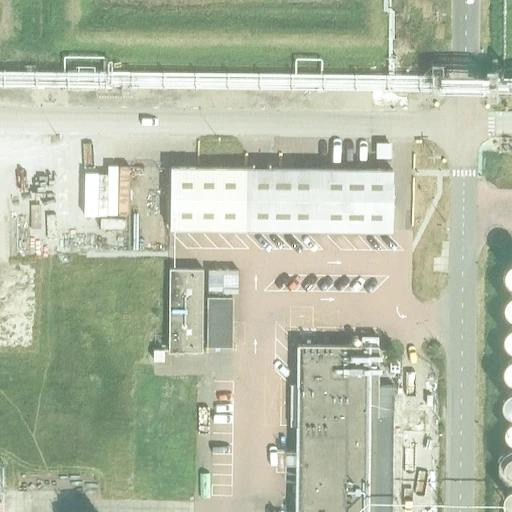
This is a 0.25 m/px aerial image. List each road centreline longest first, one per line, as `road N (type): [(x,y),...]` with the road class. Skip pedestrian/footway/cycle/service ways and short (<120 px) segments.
road 1 (unclassified): [(459,511),(462,126)]
road 2 (unknown): [(248,304),(239,496)]
road 3 (unknown): [(249,264),(383,266),(394,306)]
road 4 (unknown): [(394,306),(248,304)]
